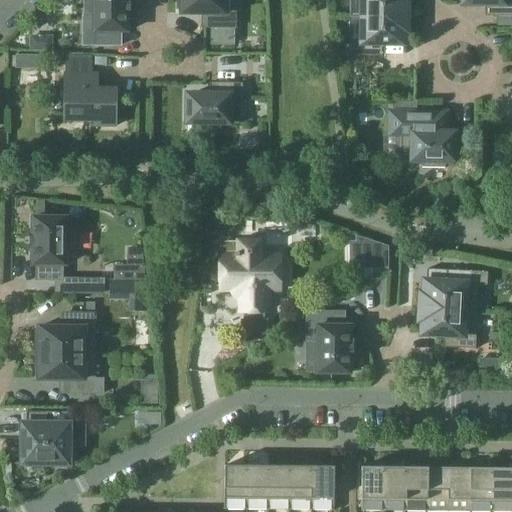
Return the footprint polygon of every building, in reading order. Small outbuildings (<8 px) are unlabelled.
[(83,45),(121,45),(121,32),(127,32),(127,18),(128,18),(127,0),(94,0),(94,17),(83,17),(83,45)] [(178,0),(178,8),(181,8),(181,13),(210,14),(210,27),(235,28),(235,0),(178,0)] [(349,0),(350,18),(362,18),(362,17),(407,18),(407,4),(404,4),(404,0),(349,0)] [(511,16),(511,0),(463,0),(464,4),(492,4),(492,16),(511,16)] [(407,18),(362,17),(362,18),(362,43),(349,43),(349,56),(375,56),(375,44),(404,44),(404,31),(407,31),(407,18)] [(31,37),(30,50),(51,50),(51,37),(31,37)] [(15,56),(15,67),(15,68),(27,69),(28,55),(15,55),(15,56)] [(91,75),(66,75),(66,114),(66,119),(95,120),(95,125),(114,125),(114,90),(91,90),(91,75)] [(242,123),(242,84),(217,83),(216,96),(188,95),(188,101),(185,101),(184,117),(188,117),(188,122),(197,123),(197,130),(220,130),(220,123),(242,123)] [(458,155),(458,140),(454,140),(454,134),(440,134),(440,114),(391,113),(391,136),(400,136),(400,160),(421,161),(421,168),(445,168),(445,161),(454,161),(454,155),(458,155)] [(37,217),(33,217),(33,231),(32,231),(32,250),(32,265),(36,265),(36,280),(62,280),(62,265),(65,265),(65,255),(75,255),(75,227),(65,227),(65,218),(44,217),(37,217)] [(386,261),(387,243),(364,236),(364,240),(358,240),(358,245),(361,245),(360,260),(386,261)] [(241,296),(241,312),(267,312),(267,303),(270,303),(270,290),(279,290),(279,256),(260,256),(260,241),(238,241),(237,252),(235,252),(235,256),(220,256),(220,259),(216,259),(216,272),(220,272),(220,290),(235,290),(241,296)] [(487,285),(487,272),(427,269),(427,282),(424,281),(424,294),(420,294),(420,307),(477,310),(478,285),(487,285)] [(211,272),(200,271),(200,288),(211,288),(211,272)] [(77,293),(103,293),(103,279),(77,279),(77,293)] [(109,298),(119,298),(119,282),(109,282),(109,298)] [(130,296),(130,310),(145,310),(145,296),(130,296)] [(85,302),(85,313),(95,314),(95,302),(85,302)] [(450,348),(475,349),(477,310),(420,307),(419,321),(422,321),(422,334),(450,335),(450,348)] [(307,312),(307,340),(317,340),(317,373),(350,373),(350,359),(351,359),(351,340),(350,340),(350,326),(344,326),(344,312),(307,312)] [(36,333),(36,353),(95,353),(95,314),(85,313),(68,313),(68,327),(39,327),(39,332),(36,333)] [(95,353),(36,353),(36,373),(38,373),(38,379),(68,379),(68,393),(103,393),(103,379),(94,379),(95,353)] [(68,451),(69,412),(27,412),(27,424),(23,424),(22,440),(25,440),(25,446),(22,446),(22,464),(27,464),(27,467),(38,467),(38,464),(55,464),(55,467),(71,467),(71,451),(68,451)] [(224,510),(246,510),(247,466),(224,466),(224,510)] [(268,466),(247,466),(246,510),(268,510),(268,466)] [(290,466),(268,466),(268,510),(290,510),(290,466)] [(312,466),(290,466),(290,510),(311,510),(312,466)] [(334,467),(312,466),(311,510),(334,511),(334,467)] [(361,511),(384,511),(384,467),(362,467),(361,511)] [(406,467),(384,467),(384,511),(405,511),(406,467)] [(427,468),(406,467),(405,511),(427,511),(427,468)] [(470,468),(427,468),(427,511),(470,511),(470,468)] [(491,511),(492,468),(470,468),(470,511),(474,511),(491,511)] [(511,511),(511,468),(492,468),(491,511),(511,511)]
